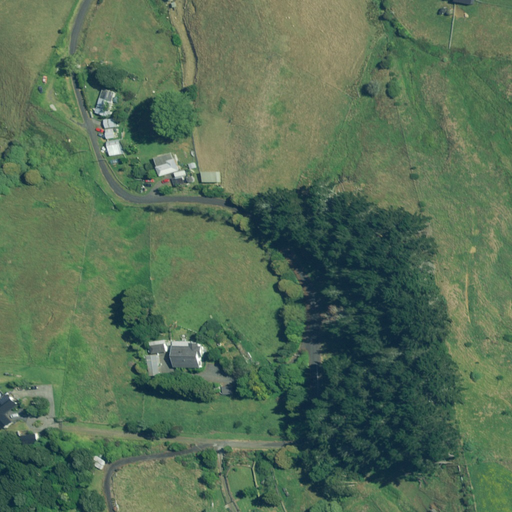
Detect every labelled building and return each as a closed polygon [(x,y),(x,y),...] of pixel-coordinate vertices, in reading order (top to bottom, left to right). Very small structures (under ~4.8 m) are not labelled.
[(105,90),(99,108),(95,108),(98,112),(110,116),(117,94),(105,90)] [(118,126),(117,118),(106,119),(107,128),(118,126)] [(117,137),(116,128),(107,130),(109,138),(117,137)] [(123,147),(122,139),(109,141),(110,149),(123,147)] [(162,176),(181,170),(178,158),(176,151),(156,157),(162,176)] [(219,181),(219,171),(203,171),(203,182),(219,181)] [(185,184),(183,175),(173,177),(175,185),(185,184)] [(157,342),(148,343),(150,354),(168,351),(166,340),(157,342)] [(203,342),(177,341),(175,366),(202,368),(203,342)] [(233,394),(233,383),(222,383),(221,394),(233,394)] [(21,405),(13,394),(0,403),(0,423),(3,429),(13,422),(8,414),(21,405)]
